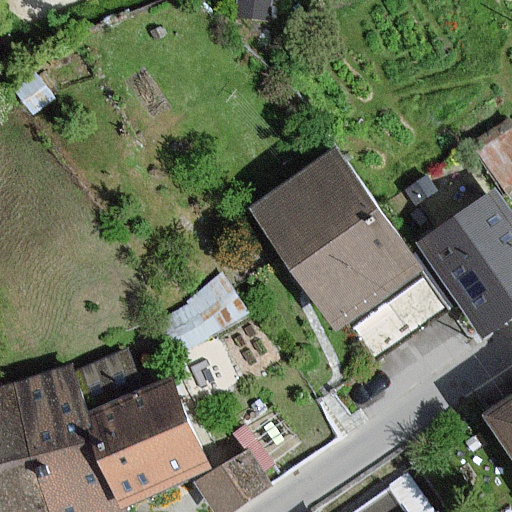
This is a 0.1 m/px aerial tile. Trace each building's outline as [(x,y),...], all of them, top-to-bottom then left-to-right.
[(428,266),(350,150),(270,204),(348,320),(428,266)] [(511,307),(511,209),(502,194),(435,237),(490,321),(511,307)] [(135,511),(136,511),(131,497),(100,409),(82,360),(19,382),(64,511),(135,511)] [(218,467),(187,378),(100,409),(131,497),(218,467)] [(64,511),(19,382),(0,389),(0,503),(3,511),(64,511)] [(511,401),(491,416),(511,448),(511,401)] [(254,450),(209,479),(228,508),(273,480),(254,450)]
